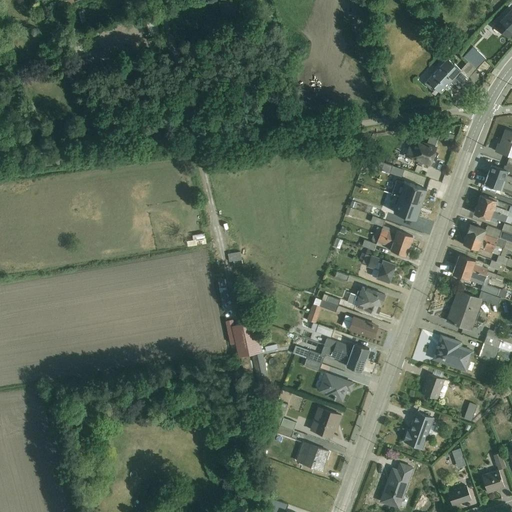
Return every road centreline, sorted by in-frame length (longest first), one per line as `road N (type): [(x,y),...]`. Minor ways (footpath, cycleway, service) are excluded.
road 1 (tertiary): [(338,511),(483,113)]
road 2 (residential): [(199,146),(483,113)]
road 3 (residential): [(0,171),(199,146)]
road 4 (residential): [(160,0),(199,146)]
